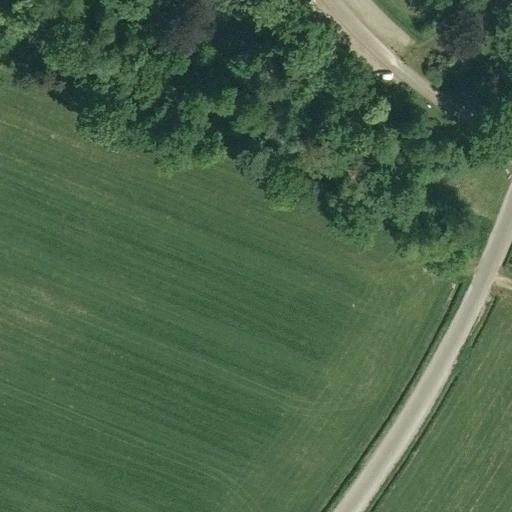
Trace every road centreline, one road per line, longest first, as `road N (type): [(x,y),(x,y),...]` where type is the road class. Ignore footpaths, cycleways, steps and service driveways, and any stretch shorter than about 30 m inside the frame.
road 1 (unclassified): [(346,511),(451,347),(511,207)]
road 2 (residential): [(511,146),(406,74),(330,0)]
